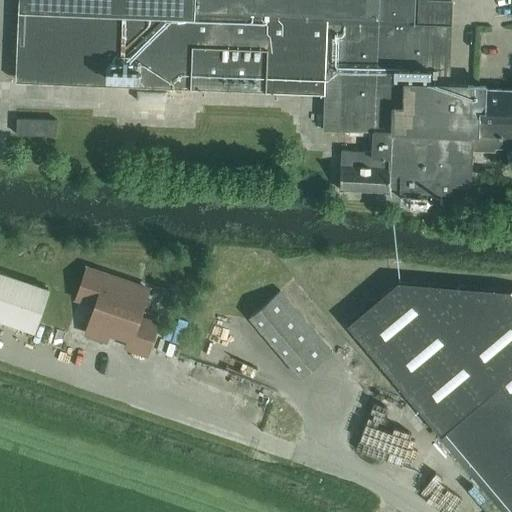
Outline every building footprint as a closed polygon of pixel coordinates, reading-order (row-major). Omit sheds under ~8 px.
[(20,0),(20,33),(16,33),(15,66),(18,66),(18,78),(39,79),(324,90),(322,129),(373,131),(372,152),(341,150),(340,165),(339,189),(388,191),(388,188),(391,188),(400,188),(400,192),(436,193),(435,202),(445,202),(445,193),(450,193),(451,185),(470,186),(471,148),(492,149),(492,146),(511,147),(511,89),(485,88),(485,85),(444,85),(447,26),(451,26),(452,1),(418,0),(417,23),(410,23),(411,0),(20,0)] [(56,136),(56,120),(16,118),(16,134),(56,136)] [(136,316),(146,288),(87,268),(77,298),(96,304),(86,333),(107,340),(111,329),(128,335),(124,346),(145,353),(155,323),(136,316)] [(0,272),(0,320),(5,322),(19,279),(0,272)] [(501,282),(400,273),(342,321),(502,511),(511,511),(511,286),(505,278),(501,282)] [(48,288),(19,279),(5,322),(33,331),(48,288)] [(279,290),(248,316),(300,377),(331,351),(279,290)]
